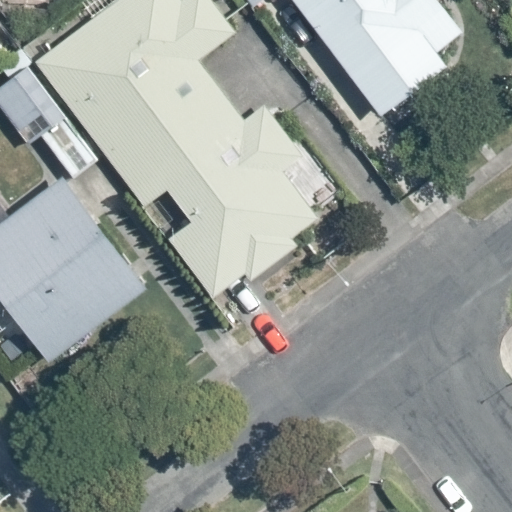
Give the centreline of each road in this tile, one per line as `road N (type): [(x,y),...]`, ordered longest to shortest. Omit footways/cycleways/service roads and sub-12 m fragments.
road 1 (residential): [(153,511),(399,328)]
road 2 (residential): [(511,476),(399,328)]
road 3 (residential): [(399,328),(511,236)]
